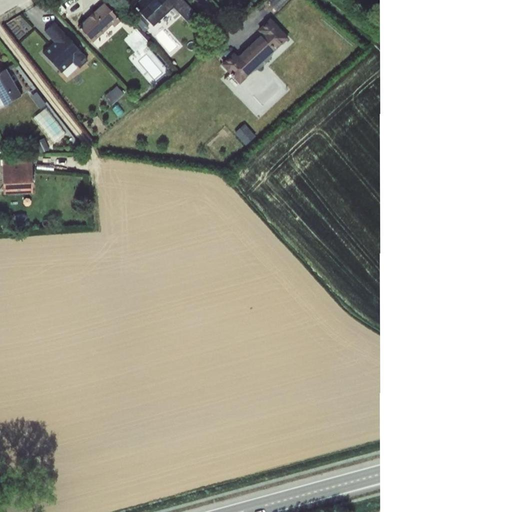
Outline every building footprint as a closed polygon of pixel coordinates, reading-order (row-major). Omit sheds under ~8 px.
[(188,23),(198,15),(185,0),(134,0),(131,3),(152,27),(174,7),(188,23)] [(269,0),(278,8),(286,0),(269,0)] [(103,1),(78,27),(95,43),(120,17),(103,1)] [(241,83),(289,35),(272,18),(237,53),(235,51),(222,63),(241,83)] [(43,52),(67,77),(89,56),(54,20),(44,30),(54,41),(43,52)] [(0,107),(22,94),(6,67),(2,69),(0,65),(0,107)] [(47,107),(36,115),(55,140),(65,132),(47,107)] [(246,122),(236,131),(247,144),(258,135),(246,122)] [(3,159),(2,192),(33,192),(34,159),(3,159)]
